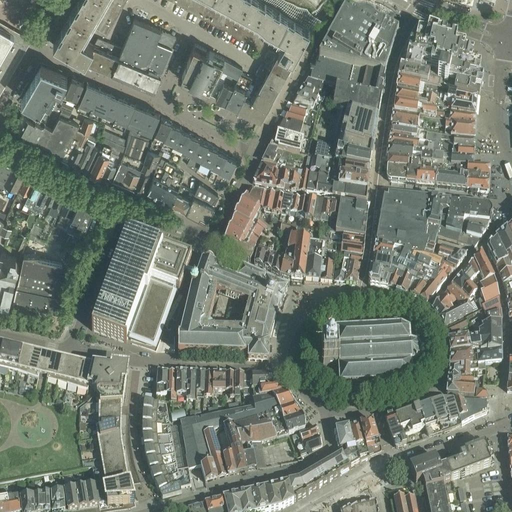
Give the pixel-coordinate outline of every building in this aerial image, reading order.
[(292,61),(310,29),(257,0),(77,0),(53,42),(85,60),(93,46),(80,38),(83,34),(89,37),(94,28),(106,34),(125,0),(171,0),(260,50),(268,34),(283,42),(278,53),(292,61)] [(288,0),(304,9),(311,12),(318,6),(323,0),(288,0)] [(375,0),(386,6),(394,10),(399,0),(375,0)] [(385,76),(398,33),(349,6),(327,46),(327,47),(319,62),(321,63),(353,71),(385,76)] [(160,30),(134,19),(127,36),(168,53),(171,47),(172,48),(172,47),(157,41),(160,30)] [(0,84),(3,82),(0,78),(10,70),(7,66),(18,57),(14,53),(25,45),(21,41),(22,39),(0,25),(0,84)] [(162,31),(158,40),(172,46),(176,37),(162,31)] [(127,36),(122,48),(141,56),(139,60),(162,69),(168,53),(127,36)] [(457,44),(418,36),(416,45),(412,44),(406,67),(402,66),(398,81),(400,82),(421,87),(421,88),(425,89),(477,100),(477,99),(479,100),(483,80),(478,79),(480,70),(473,58),(472,58),(472,57),(464,55),(465,51),(456,49),(457,44)] [(99,66),(109,43),(98,38),(93,46),(85,60),(86,61),(99,66)] [(99,66),(112,72),(122,48),(109,43),(99,66)] [(193,47),(192,51),(180,79),(193,86),(207,93),(219,68),(224,58),(211,51),(195,44),(193,47)] [(141,56),(122,48),(112,72),(131,80),(139,60),(141,56)] [(269,49),(262,61),(286,74),(292,61),(278,53),(269,49)] [(225,102),(240,72),(242,68),(224,58),(219,68),(237,77),(233,86),(224,82),(216,98),(225,102)] [(160,74),(162,69),(139,60),(131,80),(154,90),(161,74),(160,74)] [(279,86),(286,74),(262,61),(256,74),(259,75),(279,86)] [(308,82),(308,83),(319,86),(319,85),(324,87),(337,90),(355,94),(381,100),(383,89),(382,89),(385,76),(353,71),(321,63),(319,62),(317,72),(315,71),(314,76),(312,76),(311,83),(308,82)] [(58,97),(68,75),(41,64),(31,81),(58,97)] [(225,102),(238,109),(244,96),(253,79),(240,72),(225,102)] [(252,87),(272,98),(279,86),(259,75),(252,87)] [(84,82),(72,77),(59,107),(63,108),(60,115),(68,119),(84,82)] [(58,97),(31,81),(26,89),(54,106),(55,105),(58,97)] [(399,82),(397,93),(423,98),(425,89),(421,88),(399,82)] [(100,89),(88,83),(77,110),(89,115),(100,89)] [(321,94),(324,87),(319,85),(319,86),(308,83),(304,90),(321,94)] [(252,87),(246,97),(267,109),(272,98),(252,87)] [(50,115),(54,106),(26,89),(21,98),(37,107),(50,115)] [(101,120),(112,94),(100,89),(89,115),(101,120)] [(425,89),(423,98),(433,100),(433,101),(436,102),(435,111),(475,118),(476,108),(477,100),(425,89)] [(304,90),(297,100),(317,105),(319,96),(321,97),(321,94),(304,90)] [(334,109),(340,110),(344,111),(379,120),(382,100),(381,100),(355,94),(337,90),(334,109)] [(395,106),(421,111),(421,109),(435,111),(436,102),(433,101),(433,100),(423,98),(397,93),(395,106)] [(113,125),(124,99),(112,94),(101,120),(113,125)] [(246,97),(244,96),(238,109),(261,121),(267,109),(246,97)] [(128,123),(136,104),(124,99),(113,125),(124,130),(128,123)] [(321,106),(317,105),(297,100),(293,107),(283,125),(313,132),(321,106)] [(139,127),(147,109),(136,104),(128,123),(139,127)] [(21,132),(35,141),(45,123),(48,117),(56,122),(60,115),(63,108),(59,107),(55,105),(54,106),(50,115),(37,107),(35,109),(31,107),(20,128),(21,132)] [(435,122),(435,120),(436,113),(421,111),(395,106),(394,116),(419,120),(435,122)] [(159,115),(147,109),(139,127),(151,133),(159,115)] [(372,160),(379,120),(344,111),(343,116),(340,115),(335,136),(338,137),(334,150),(372,160)] [(436,113),(435,120),(435,122),(446,124),(475,128),(475,120),(436,113)] [(71,120),(68,119),(60,115),(56,122),(48,117),(45,123),(35,141),(62,157),(69,141),(74,133),(77,128),(80,124),(71,120)] [(419,120),(394,116),(392,128),(418,133),(419,120)] [(149,148),(159,152),(159,151),(171,124),(171,122),(169,121),(161,118),(149,148)] [(85,119),(81,130),(77,128),(74,133),(69,141),(62,157),(63,157),(75,164),(84,145),(85,145),(87,140),(89,135),(94,122),(85,119)] [(171,124),(159,151),(178,160),(181,154),(183,149),(190,133),(181,127),(180,129),(178,128),(179,126),(172,122),(171,122),(171,124)] [(445,130),(444,138),(451,139),(475,141),(475,128),(446,124),(445,130)] [(313,132),(283,125),(277,135),(310,143),(313,132)] [(131,129),(128,140),(125,150),(123,156),(113,178),(121,182),(124,183),(128,185),(134,188),(143,168),(142,167),(149,148),(152,138),(141,135),(142,132),(131,129)] [(392,132),(390,140),(411,144),(419,144),(426,146),(427,137),(392,132)] [(183,149),(181,154),(191,158),(199,140),(200,138),(195,136),(195,137),(193,136),(194,135),(190,133),(183,149)] [(289,155),(313,160),(315,160),(318,145),(310,143),(277,135),(270,150),(281,153),(289,155)] [(429,138),(427,137),(426,146),(419,144),(411,144),(390,140),(389,150),(414,152),(433,156),(434,147),(428,146),(429,138)] [(200,138),(199,140),(191,158),(187,165),(197,172),(209,143),(205,142),(204,142),(202,141),(203,140),(200,138)] [(431,165),(466,168),(473,169),(474,160),(452,158),(439,157),(441,140),(429,138),(428,146),(434,147),(433,156),(431,165)] [(85,146),(77,165),(83,168),(94,146),(95,143),(87,140),(85,145),(85,146)] [(447,141),(441,140),(439,157),(452,158),(453,152),(474,153),(475,143),(447,141)] [(209,143),(197,172),(205,177),(211,165),(217,150),(218,149),(214,147),(213,148),(211,147),(212,145),(209,143)] [(318,146),(318,145),(315,160),(335,164),(370,170),(372,160),(334,150),(323,147),(318,146)] [(83,168),(90,171),(100,148),(94,146),(83,168)] [(101,146),(100,148),(90,171),(91,171),(107,178),(108,178),(109,177),(111,178),(118,162),(117,162),(120,154),(101,146)] [(134,188),(142,191),(149,176),(151,174),(160,152),(159,152),(149,148),(142,167),(143,168),(134,188)] [(214,183),(226,156),(227,155),(217,150),(211,165),(214,167),(208,179),(214,183)] [(278,159),(281,153),(270,150),(263,163),(273,165),(276,159),(278,159)] [(414,152),(389,150),(388,160),(410,163),(409,171),(408,172),(418,173),(419,166),(418,164),(412,164),(412,163),(413,157),(421,159),(421,164),(431,165),(433,156),(414,152)] [(0,155),(0,186),(1,187),(13,163),(0,155)] [(226,156),(214,183),(221,188),(232,173),(231,172),(235,160),(226,156)] [(148,190),(160,196),(167,181),(165,180),(169,171),(172,173),(175,168),(176,165),(166,160),(164,167),(158,165),(148,190)] [(333,188),(331,188),(332,182),(333,176),(335,164),(315,160),(313,160),(310,175),(307,194),(324,197),(332,198),(333,188)] [(388,160),(387,169),(409,171),(410,163),(388,160)] [(1,187),(0,188),(0,191),(12,198),(26,170),(13,163),(1,187)] [(335,164),(333,176),(369,180),(370,170),(335,164)] [(256,187),(276,190),(281,170),(281,169),(262,166),(253,184),(256,187)] [(418,173),(408,172),(407,185),(416,186),(417,179),(419,180),(421,171),(422,171),(423,166),(419,166),(418,173)] [(417,179),(416,186),(435,188),(439,167),(423,166),(422,171),(421,171),(419,180),(417,179)] [(456,169),(439,167),(435,188),(467,192),(468,178),(456,177),(456,169)] [(184,173),(175,168),(172,173),(169,171),(165,180),(167,181),(160,196),(171,202),(181,183),(182,180),(184,173)] [(466,170),(456,169),(456,177),(468,178),(468,177),(490,179),(490,172),(488,169),(473,169),(466,168),(466,170)] [(407,185),(408,172),(409,171),(387,169),(386,179),(387,180),(387,181),(388,182),(389,183),(390,183),(407,185)] [(291,172),(281,170),(276,190),(288,191),(291,172)] [(28,171),(15,198),(24,203),(37,176),(28,171)] [(302,174),(291,172),(288,191),(299,193),(303,173),(302,173),(302,174)] [(299,193),(307,194),(310,175),(303,173),(299,193)] [(24,203),(19,214),(25,217),(28,212),(29,212),(43,180),(37,176),(24,203)] [(339,183),(338,189),(368,193),(369,180),(333,176),(332,182),(339,183)] [(468,177),(468,178),(467,192),(489,195),(490,179),(468,177)] [(45,181),(26,220),(28,226),(32,228),(52,185),(45,181)] [(199,182),(195,191),(186,210),(206,220),(217,200),(216,199),(218,194),(199,182)] [(171,202),(186,210),(195,191),(181,183),(171,202)] [(32,228),(30,233),(38,236),(59,189),(52,185),(32,228)] [(59,189),(38,236),(46,240),(48,237),(54,224),(55,224),(58,218),(56,217),(59,210),(67,192),(66,192),(59,188),(59,189)] [(367,203),(368,193),(338,189),(333,188),(332,198),(367,203)] [(64,212),(57,225),(66,229),(79,199),(67,192),(59,210),(64,212)] [(249,198),(247,196),(233,220),(236,222),(224,244),(227,246),(225,251),(250,264),(253,258),(256,250),(248,245),(249,243),(254,247),(258,241),(252,237),(253,236),(259,239),(263,231),(266,232),(268,230),(257,224),(258,221),(263,194),(252,193),(249,198)] [(264,215),(271,216),(275,196),(266,195),(263,212),(265,213),(264,215)] [(279,215),(282,216),(285,198),(275,196),(271,216),(279,217),(279,215)] [(376,249),(395,253),(410,256),(409,258),(425,261),(426,256),(433,259),(435,250),(434,250),(437,239),(474,250),(480,242),(460,237),(446,233),(450,204),(385,196),(376,247),(376,249)] [(293,199),(285,198),(282,216),(289,217),(293,199)] [(0,199),(0,219),(5,221),(12,205),(0,199)] [(54,224),(48,237),(74,248),(75,249),(94,206),(94,205),(79,199),(66,229),(57,225),(55,224),(54,224)] [(289,217),(297,219),(301,200),(293,199),(289,217)] [(309,201),(301,200),(297,219),(305,221),(309,201)] [(305,221),(312,222),(316,202),(309,201),(305,221)] [(321,225),(324,203),(316,202),(312,222),(312,223),(320,224),(321,225)] [(332,205),(324,203),(321,225),(320,224),(319,229),(322,230),(322,229),(328,230),(329,224),(332,205)] [(459,205),(450,204),(446,233),(460,237),(463,224),(490,226),(491,213),(488,209),(478,208),(459,205)] [(338,225),(340,206),(332,205),(329,224),(330,224),(338,225)] [(340,206),(338,225),(330,224),(330,227),(329,235),(336,236),(336,237),(365,241),(368,213),(364,213),(364,209),(340,206)] [(463,224),(460,237),(480,242),(485,233),(486,233),(490,226),(463,224)] [(297,229),(282,225),(280,233),(295,236),(297,229)] [(3,227),(0,234),(9,237),(12,230),(3,227)] [(296,236),(302,238),(304,230),(297,229),(296,236)] [(508,264),(510,270),(511,268),(511,243),(506,231),(503,235),(496,240),(508,264)] [(329,235),(320,233),(318,242),(331,245),(331,247),(337,248),(336,262),(337,262),(340,263),(349,265),(350,265),(350,266),(361,267),(365,241),(336,237),(336,236),(329,235)] [(21,234),(15,248),(22,250),(28,237),(21,234)] [(185,277),(191,259),(163,249),(127,236),(93,332),(125,344),(128,337),(152,346),(172,291),(179,294),(184,280),(196,282),(197,279),(185,277)] [(291,282),(305,284),(310,245),(311,243),(291,238),(289,247),(287,251),(286,256),(295,257),(291,282)] [(496,241),(488,248),(488,251),(496,269),(508,264),(496,240),(496,241)] [(305,284),(320,285),(324,247),(310,245),(305,284)] [(324,246),(324,247),(320,285),(333,285),(336,262),(337,248),(331,247),(324,246)] [(255,266),(263,270),(267,252),(268,253),(268,250),(259,248),(255,266)] [(376,249),(374,260),(393,264),(395,253),(376,249)] [(466,258),(435,250),(433,259),(447,263),(447,266),(457,270),(466,258)] [(271,274),(276,256),(276,255),(268,253),(267,252),(263,270),(271,274)] [(8,306),(9,302),(19,264),(18,264),(16,260),(16,259),(6,256),(6,254),(1,253),(1,255),(0,254),(0,307),(4,309),(5,305),(8,306)] [(412,287),(415,288),(422,291),(423,290),(425,286),(426,286),(431,274),(435,276),(439,266),(445,267),(438,263),(428,261),(428,262),(425,261),(409,258),(410,256),(395,253),(393,264),(394,264),(391,279),(394,281),(395,280),(402,283),(412,287)] [(17,283),(13,302),(59,313),(62,297),(63,297),(67,280),(66,280),(66,281),(59,280),(63,264),(62,263),(62,264),(38,258),(38,256),(39,256),(39,255),(24,255),(18,283),(17,283)] [(474,262),(473,263),(483,281),(482,281),(485,286),(494,281),(481,255),(480,256),(480,255),(473,262),(474,262)] [(285,258),(276,256),(271,274),(280,278),(285,258)] [(281,279),(291,282),(295,257),(286,256),(285,259),(286,260),(281,279)] [(390,282),(391,279),(394,264),(393,264),(374,260),(371,276),(384,278),(383,280),(390,282)] [(349,265),(340,263),(337,262),(337,269),(343,270),(342,278),(345,278),(344,281),(346,281),(345,287),(357,288),(361,269),(349,267),(349,265)] [(483,281),(473,263),(468,269),(478,284),(482,281),(483,281)] [(209,325),(216,293),(249,305),(256,288),(260,278),(242,270),(237,281),(215,273),(217,269),(203,264),(197,279),(196,282),(196,283),(195,283),(194,283),(193,283),(192,284),(191,284),(191,285),(191,286),(191,287),(191,288),(192,289),(193,289),(181,338),(178,337),(178,354),(242,356),(248,356),(248,362),(269,363),(269,343),(276,317),(255,308),(249,306),(242,333),(214,333),(214,331),(214,330),(214,329),(213,328),(213,327),(212,326),(211,325),(210,325),(209,325)] [(496,269),(500,278),(511,273),(510,270),(508,264),(496,269)] [(455,272),(445,267),(439,277),(428,293),(423,290),(422,291),(415,288),(411,296),(410,298),(420,303),(426,306),(428,305),(455,272)] [(485,286),(482,281),(478,284),(468,269),(452,288),(462,296),(465,293),(474,302),(475,304),(474,304),(478,313),(482,311),(479,304),(483,303),(478,291),(485,286)] [(500,278),(504,288),(511,284),(511,274),(511,273),(500,278)] [(381,290),(383,280),(384,278),(371,276),(369,286),(371,288),(381,290)] [(335,286),(345,287),(346,281),(344,281),(345,278),(342,278),(336,277),(335,286)] [(255,308),(276,317),(279,311),(282,313),(289,295),(286,294),(288,289),(260,278),(256,288),(251,300),(249,305),(249,306),(255,308)] [(397,293),(402,283),(395,280),(394,281),(391,279),(390,282),(392,282),(389,292),(397,293)] [(390,282),(383,280),(381,290),(389,292),(392,282),(390,282)] [(479,304),(482,311),(499,302),(494,281),(485,286),(478,291),(483,303),(479,304)] [(407,297),(408,294),(412,287),(402,283),(397,293),(407,297)] [(463,309),(474,304),(475,304),(474,302),(465,293),(462,296),(452,288),(447,294),(463,309)] [(478,313),(474,304),(463,309),(447,294),(432,312),(439,321),(444,329),(478,313)] [(469,327),(470,326),(479,322),(482,329),(501,323),(502,323),(500,303),(499,302),(482,311),(481,315),(466,322),(469,327)] [(354,331),(363,330),(375,329),(399,328),(409,332),(410,330),(413,326),(400,321),(399,321),(375,321),(373,323),(362,323),(355,324),(354,322),(353,324),(354,325),(354,331)] [(447,339),(469,327),(466,322),(445,332),(447,339)] [(449,343),(451,356),(450,370),(470,367),(485,366),(501,365),(502,365),(502,351),(501,323),(482,329),(479,322),(470,326),(475,334),(476,339),(466,340),(449,343)] [(399,328),(375,329),(363,330),(354,331),(336,332),(338,350),(337,351),(323,352),(321,350),(319,352),(321,353),(322,368),(321,370),(322,371),(324,369),(332,368),(337,368),(338,369),(340,386),(345,386),(349,386),(355,386),(356,387),(358,386),(365,385),(365,387),(367,387),(367,385),(374,385),(374,387),(376,387),(376,385),(385,384),(385,386),(387,386),(387,384),(394,383),(394,385),(396,385),(396,383),(401,383),(403,384),(404,383),(403,382),(412,379),(413,380),(414,379),(413,378),(424,377),(423,365),(422,365),(419,363),(418,361),(420,358),(422,359),(422,357),(420,357),(420,352),(422,352),(421,349),(420,350),(417,347),(418,345),(416,344),(415,346),(411,344),(411,343),(412,343),(412,341),(410,341),(410,333),(411,332),(410,330),(409,332),(399,328)] [(13,350),(4,348),(0,362),(0,372),(8,374),(13,350)] [(8,374),(18,376),(23,353),(13,350),(8,374)] [(33,355),(23,353),(18,376),(28,379),(33,355)] [(28,379),(38,381),(39,378),(48,380),(47,383),(57,386),(63,362),(57,360),(57,361),(52,359),(49,359),(44,357),(33,355),(28,379)] [(73,364),(63,362),(57,386),(67,388),(73,364)] [(73,364),(67,388),(77,390),(83,367),(73,364)] [(450,370),(449,381),(469,380),(470,373),(485,372),(485,366),(470,367),(450,370)] [(89,387),(93,369),(89,368),(83,367),(77,390),(88,393),(89,387)] [(97,370),(93,369),(89,387),(98,389),(97,393),(95,395),(96,395),(98,397),(97,397),(98,398),(100,396),(103,396),(103,405),(100,404),(100,415),(121,415),(121,406),(123,406),(127,377),(126,376),(126,377),(125,376),(123,375),(122,373),(122,371),(97,367),(97,370)] [(161,397),(167,397),(167,374),(158,373),(156,402),(161,403),(161,397)] [(176,398),(176,374),(167,374),(167,397),(171,397),(171,403),(177,404),(177,398),(176,398)] [(176,398),(177,398),(186,398),(186,374),(176,374),(176,398)] [(195,375),(186,374),(186,398),(186,402),(194,402),(195,375)] [(204,400),(204,398),(204,375),(197,375),(196,400),(204,400)] [(204,375),(204,398),(212,399),(212,392),(213,375),(204,375)] [(213,375),(212,392),(225,392),(225,375),(213,375)] [(235,376),(225,375),(225,392),(230,392),(230,399),(234,399),(235,376)] [(235,376),(234,399),(239,399),(239,392),(243,392),(243,397),(244,397),(244,376),(235,376)] [(244,397),(252,397),(251,390),(253,390),(251,376),(244,376),(244,397)] [(253,390),(260,389),(274,388),(269,376),(251,376),(253,390)] [(474,380),(469,380),(449,381),(447,397),(473,400),(474,390),(476,391),(475,400),(489,400),(482,391),(482,389),(482,388),(473,388),(474,380)] [(256,399),(271,395),(283,392),(281,392),(280,391),(281,391),(280,389),(279,388),(274,388),(260,389),(260,393),(255,395),(256,399)] [(251,390),(252,397),(253,400),(256,399),(255,395),(260,393),(260,389),(253,390),(251,390)] [(295,406),(283,393),(283,392),(271,395),(280,411),(295,406)] [(211,459),(203,435),(213,432),(223,429),(233,426),(257,418),(280,411),(271,395),(256,399),(253,400),(254,408),(200,420),(201,422),(199,422),(198,420),(181,424),(186,458),(189,472),(201,470),(201,469),(199,462),(211,459)] [(439,428),(442,436),(452,433),(461,428),(453,403),(441,402),(429,407),(437,428),(439,428)] [(143,415),(143,416),(168,419),(166,408),(145,403),(143,415)] [(453,403),(461,428),(474,421),(486,416),(486,405),(453,403)] [(289,436),(284,422),(301,415),(300,413),(299,412),(298,410),(296,408),(295,406),(280,411),(257,418),(259,426),(267,424),(268,427),(270,427),(273,434),(274,433),(277,440),(289,436)] [(419,410),(418,411),(425,431),(428,441),(442,436),(439,428),(437,428),(429,407),(419,410)] [(402,434),(403,439),(425,431),(418,411),(395,419),(400,435),(402,434)] [(100,415),(100,426),(121,426),(121,415),(100,415)] [(289,436),(305,431),(305,428),(305,426),(305,424),(304,422),(303,420),(303,417),(302,415),(301,415),(284,422),(289,436)] [(142,427),(142,428),(170,429),(168,419),(143,416),(143,424),(142,427)] [(259,426),(257,418),(233,426),(241,446),(247,473),(257,471),(263,470),(260,454),(263,453),(262,445),(277,440),(274,433),(273,434),(270,427),(268,427),(267,424),(259,426)] [(406,447),(403,439),(402,434),(400,435),(395,419),(387,422),(386,424),(395,449),(395,450),(396,450),(396,451),(397,451),(406,447)] [(360,426),(369,460),(380,456),(381,456),(381,455),(381,454),(381,453),(373,426),(373,425),(372,424),(371,424),(370,424),(360,426)] [(112,438),(121,436),(121,426),(100,426),(100,429),(97,429),(99,440),(112,438)] [(230,449),(232,456),(236,476),(247,473),(241,446),(233,426),(223,429),(230,449)] [(355,448),(360,465),(369,460),(360,426),(360,427),(360,426),(349,429),(352,444),(353,449),(355,448)] [(172,438),(171,437),(170,430),(170,429),(142,428),(143,439),(143,440),(172,438)] [(316,429),(306,433),(292,439),(294,447),(297,446),(307,442),(318,437),(316,429)] [(336,432),(339,446),(352,444),(349,429),(336,432)] [(203,435),(211,459),(212,465),(218,481),(226,478),(220,460),(221,458),(213,432),(203,435)] [(99,440),(100,450),(112,448),(121,446),(121,436),(112,438),(99,440)] [(144,451),(145,452),(173,448),(172,443),(172,438),(143,440),(144,451)] [(307,443),(307,442),(297,446),(300,458),(308,455),(308,456),(312,454),(311,452),(322,448),(319,438),(307,443)] [(339,446),(340,452),(346,450),(353,449),(352,444),(339,446)] [(462,462),(446,468),(451,483),(494,466),(491,444),(459,456),(462,462)] [(112,448),(100,450),(102,460),(123,457),(121,446),(112,448)] [(175,457),(175,455),(173,449),(173,448),(145,452),(146,460),(147,463),(175,457)] [(350,471),(360,465),(355,448),(353,449),(346,450),(347,455),(342,458),(342,457),(341,458),(349,472),(350,471)] [(228,478),(236,476),(232,456),(223,458),(228,478)] [(125,467),(123,457),(102,460),(104,470),(125,467)] [(150,474),(151,475),(177,467),(176,461),(175,457),(147,463),(149,471),(150,474)] [(341,458),(331,464),(339,478),(349,472),(341,458)] [(422,491),(426,511),(451,511),(446,487),(443,487),(443,486),(451,483),(446,468),(440,471),(435,459),(409,469),(416,486),(420,484),(422,491)] [(331,464),(320,470),(328,484),(339,478),(331,464)] [(205,485),(218,481),(212,465),(201,469),(201,470),(205,485)] [(106,480),(126,477),(125,467),(104,470),(106,480)] [(155,485),(155,486),(178,477),(178,474),(177,468),(177,467),(151,475),(155,485)] [(320,470),(310,476),(318,490),(328,484),(320,470)] [(191,488),(188,472),(184,472),(184,473),(178,474),(178,477),(181,491),(187,489),(191,488)] [(307,496),(318,490),(310,476),(299,482),(307,496)] [(126,477),(106,480),(107,490),(105,490),(105,491),(128,487),(127,482),(126,477)] [(181,495),(181,491),(178,477),(155,486),(159,493),(162,500),(181,495)] [(299,482),(289,485),(294,504),(296,502),(296,503),(307,496),(299,482)] [(294,504),(289,485),(275,488),(280,511),(294,504)] [(97,492),(96,486),(95,487),(85,488),(89,507),(89,508),(99,507),(99,505),(99,504),(97,492)] [(105,491),(97,492),(99,504),(107,502),(107,505),(126,504),(135,504),(134,503),(132,494),(131,491),(129,491),(128,487),(105,491)] [(85,488),(75,490),(78,509),(79,510),(89,508),(89,507),(85,488)] [(263,491),(251,494),(255,511),(274,511),(280,511),(275,488),(263,491)] [(79,510),(78,509),(75,490),(65,492),(68,511),(79,510)] [(62,492),(51,494),(52,511),(64,511),(65,511),(62,492)] [(255,511),(251,494),(224,500),(226,511),(255,511)] [(50,511),(49,495),(34,497),(34,511),(50,511)] [(34,511),(34,497),(20,500),(21,511),(34,511)] [(416,511),(414,499),(404,501),(404,499),(394,500),(396,511),(416,511)] [(19,511),(18,500),(7,502),(8,511),(19,511)] [(226,511),(224,500),(205,505),(188,509),(188,511),(226,511)] [(0,511),(8,511),(7,502),(0,503),(0,511)] [(380,511),(378,503),(344,511),(380,511)]
